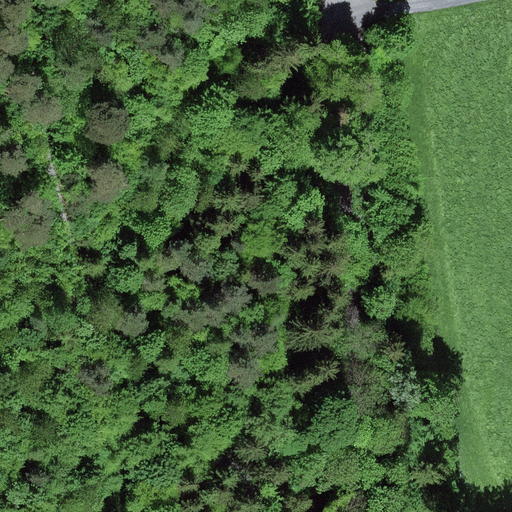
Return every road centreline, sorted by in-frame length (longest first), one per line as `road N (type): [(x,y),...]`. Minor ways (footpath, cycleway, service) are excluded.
road 1 (track): [(271,511),(173,418),(77,291),(35,128),(23,0)]
road 2 (track): [(326,13),(356,404),(376,511)]
road 3 (track): [(326,13),(451,0)]
